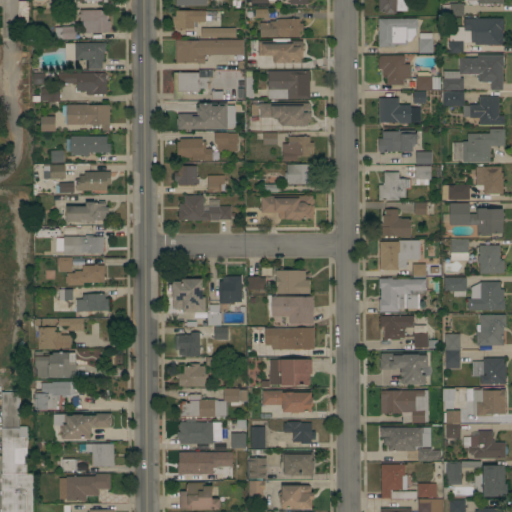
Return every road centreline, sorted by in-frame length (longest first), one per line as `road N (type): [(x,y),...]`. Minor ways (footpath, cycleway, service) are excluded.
road 1 (tertiary): [(142,0),(147,511)]
road 2 (residential): [(346,0),(349,511)]
road 3 (residential): [(348,245),(146,247)]
